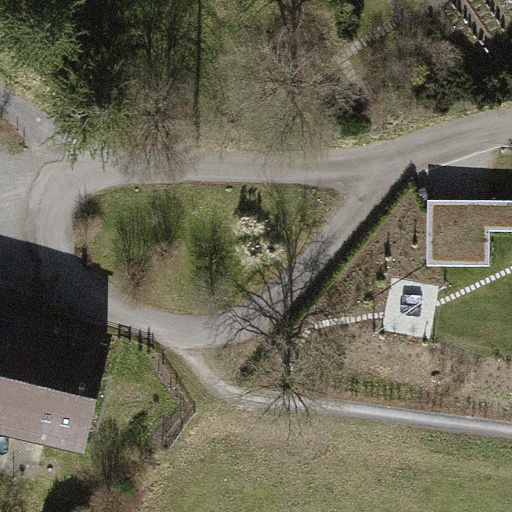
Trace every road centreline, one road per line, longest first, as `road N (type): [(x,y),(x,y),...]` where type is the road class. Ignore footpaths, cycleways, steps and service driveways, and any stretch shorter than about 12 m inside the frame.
road 1 (residential): [(395,160),(291,170),(138,167),(83,180),(56,202),(48,238),(66,273),(109,306),(175,331),(245,322),(283,298),(366,200)]
road 2 (residential): [(511,128),(395,160)]
